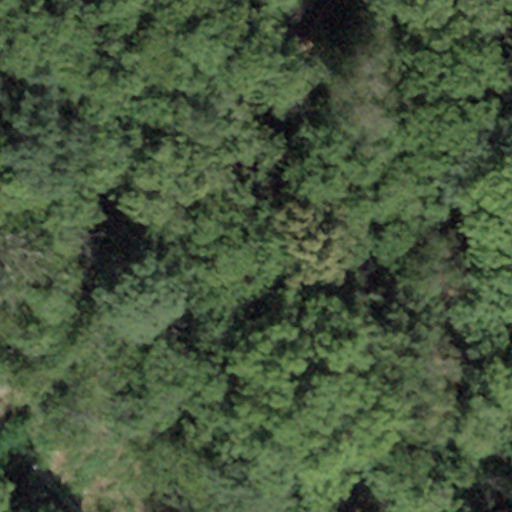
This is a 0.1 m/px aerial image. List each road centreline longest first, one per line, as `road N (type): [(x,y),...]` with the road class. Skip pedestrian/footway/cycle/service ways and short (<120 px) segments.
road 1 (unclassified): [(465,0),(434,137),(423,238),(366,436),(334,511)]
road 2 (unclassified): [(0,376),(109,289),(180,213),(304,0)]
